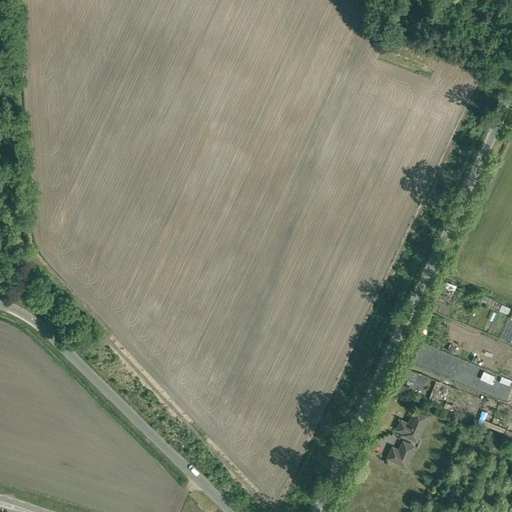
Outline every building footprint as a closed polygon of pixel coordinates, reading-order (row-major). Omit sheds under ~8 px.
[(488,322),(491,315),(479,309),(476,317),(488,322)] [(481,346),(479,351),(490,355),(492,350),(481,346)] [(487,361),(488,356),(477,353),(476,358),(487,361)] [(480,376),(483,368),(472,364),(469,372),(480,376)] [(428,415),(415,409),(408,423),(401,420),(397,429),(404,432),(403,434),(416,440),(428,415)] [(404,467),(414,446),(403,441),(398,451),(392,448),(387,459),(404,467)]
